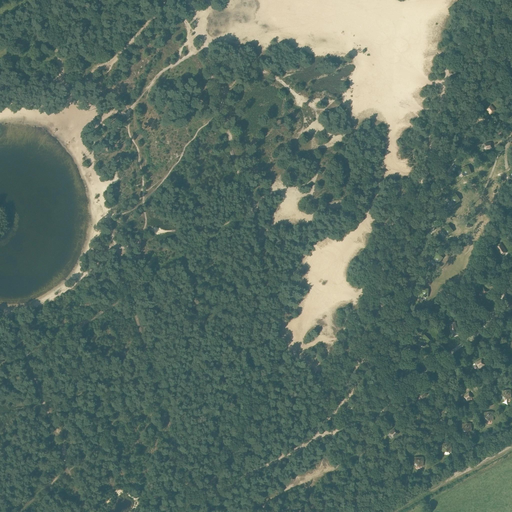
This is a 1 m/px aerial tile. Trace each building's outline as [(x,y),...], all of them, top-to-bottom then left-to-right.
[(496,110),(491,105),(486,109),(490,115),(496,110)] [(493,149),(491,142),(484,143),(485,150),(493,149)] [(468,166),(461,169),(464,177),(471,174),(468,166)] [(455,194),(449,198),(453,205),(460,200),(455,194)] [(442,230),(446,236),(453,232),(448,225),(442,230)] [(507,252),(501,243),(495,247),(501,256),(507,252)] [(436,252),(431,259),(437,264),(443,258),(436,252)] [(489,291),(483,287),(479,294),(485,297),(489,291)] [(419,288),(419,297),(427,297),(428,289),(419,288)] [(458,332),(455,321),(448,323),(451,334),(458,332)] [(429,341),(424,335),(418,340),(423,346),(429,341)] [(485,365),(482,359),(476,362),(479,368),(485,365)] [(511,399),(511,389),(502,390),(502,400),(511,399)] [(427,394),(422,390),(418,394),(422,399),(427,394)] [(473,397),(469,392),(463,396),(467,401),(473,397)] [(494,421),(493,411),(484,412),(484,421),(494,421)] [(472,432),(471,423),(462,423),(463,433),(472,432)] [(398,433),(394,428),(389,433),(393,438),(398,433)] [(451,452),(451,443),(442,443),(442,452),(451,452)] [(423,457),(414,457),(414,466),(423,466),(423,457)]
